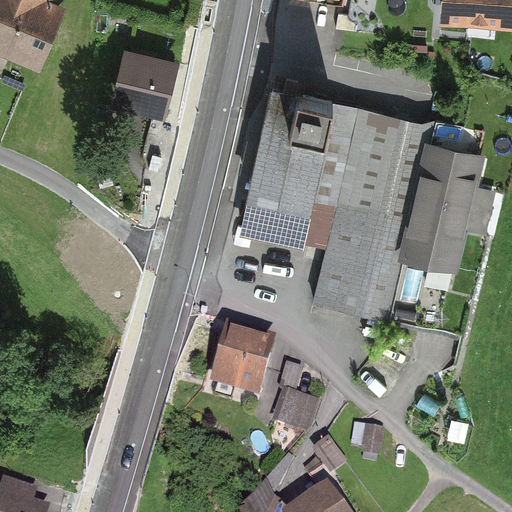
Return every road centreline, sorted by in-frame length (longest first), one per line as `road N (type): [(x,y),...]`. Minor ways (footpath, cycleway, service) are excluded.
road 1 (residential): [(498,511),(304,341),(167,289)]
road 2 (primary): [(232,0),(173,264)]
road 3 (primary): [(167,289),(103,511)]
road 4 (residential): [(173,264),(59,181),(0,152)]
road 5 (unknown): [(395,64),(338,45),(295,0)]
